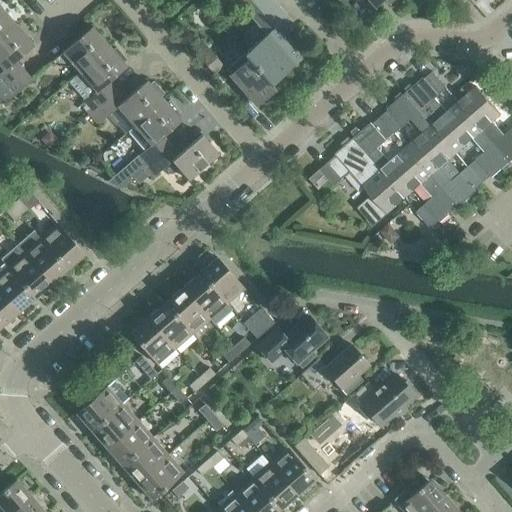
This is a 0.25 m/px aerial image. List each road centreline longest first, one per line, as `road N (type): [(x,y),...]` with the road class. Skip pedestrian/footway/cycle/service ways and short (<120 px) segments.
road 1 (residential): [(31,435),(17,378),(264,175)]
road 2 (residential): [(125,0),(264,175)]
road 3 (residential): [(360,77),(400,50),(500,38)]
road 4 (residential): [(264,175),(360,77)]
road 5 (residential): [(323,511),(423,428)]
road 6 (residential): [(448,406),(370,309)]
